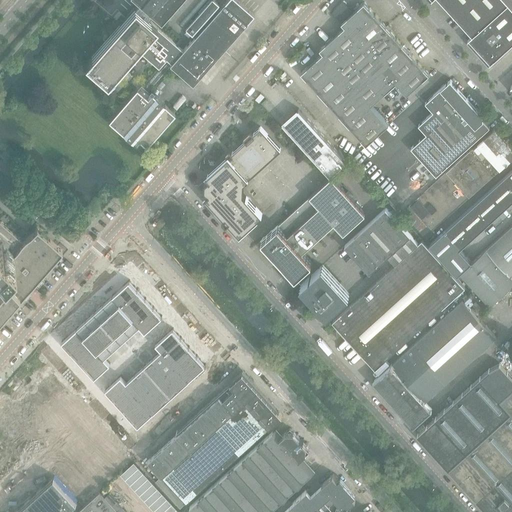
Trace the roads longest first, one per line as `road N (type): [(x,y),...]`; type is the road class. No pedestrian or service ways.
road 1 (unclassified): [(465,511),(164,175)]
road 2 (unclassified): [(128,217),(397,511)]
road 3 (unclassified): [(164,175),(321,0)]
road 4 (unclassified): [(0,365),(128,217)]
road 5 (unclassified): [(511,118),(403,0)]
